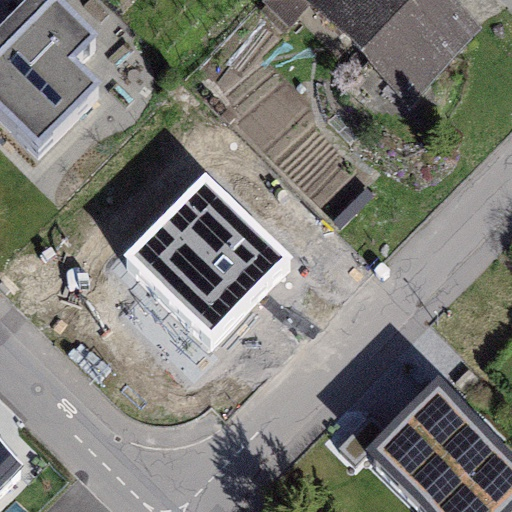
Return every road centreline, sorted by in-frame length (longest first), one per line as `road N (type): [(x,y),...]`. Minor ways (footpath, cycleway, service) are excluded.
road 1 (residential): [(511,178),(181,511)]
road 2 (residential): [(0,363),(154,511)]
